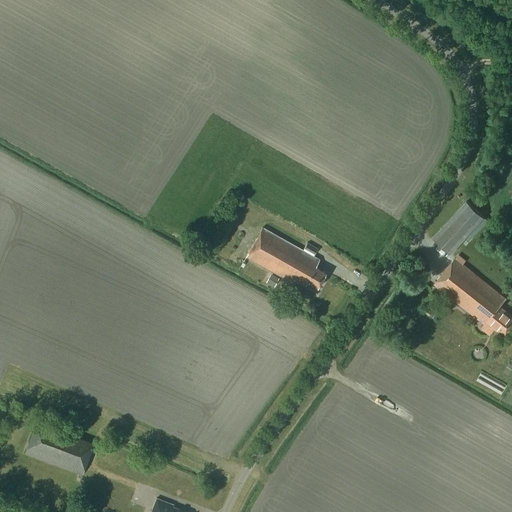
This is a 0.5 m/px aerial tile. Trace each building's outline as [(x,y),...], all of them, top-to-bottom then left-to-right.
[(485,216),(468,200),(434,237),(451,253),(465,237),(467,239),(486,219),(484,217),(485,216)] [(320,259),(314,255),(318,248),(307,242),(303,249),(263,227),(247,256),(292,282),(294,278),(298,281),(299,279),(306,283),(307,281),(317,286),(326,272),(316,266),(320,259)] [(507,298),(462,262),(464,261),(457,256),(435,284),(484,324),(486,322),(493,329),(494,328),(503,335),(511,323),(511,317),(499,307),(507,298)] [(270,274),(266,282),(274,287),(279,278),(270,274)] [(432,318),(435,314),(427,308),(424,312),(432,318)] [(36,421),(24,453),(83,475),(95,443),(36,421)] [(188,511),(173,506),(173,505),(156,498),(151,511),(188,511)]
